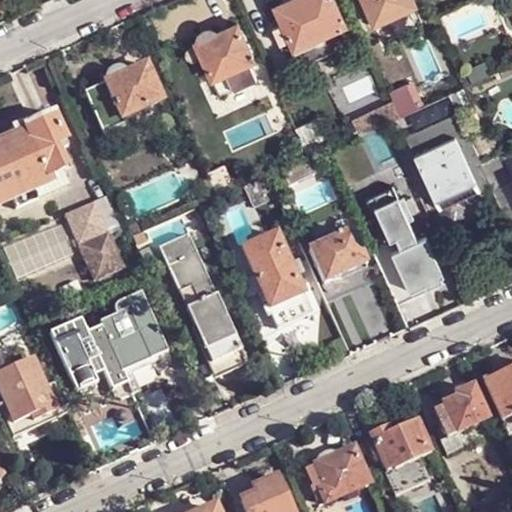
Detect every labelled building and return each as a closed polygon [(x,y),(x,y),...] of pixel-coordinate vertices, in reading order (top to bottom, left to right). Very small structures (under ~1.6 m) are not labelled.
[(294,46),(312,38),(312,40),(318,42),(323,40),(325,38),(325,35),(324,33),(345,23),(334,0),(284,0),(276,4),(283,21),(294,46)] [(414,3),(412,0),(369,0),(365,2),(374,21),(414,3)] [(217,30),(215,28),(213,27),(211,27),(204,28),(202,30),(200,32),(198,39),(196,40),(196,44),(202,56),(220,95),(258,77),(250,59),(254,57),(238,21),(217,30)] [(290,51),(295,48),(294,46),(283,21),(273,26),(280,42),(284,39),(290,51)] [(301,62),(318,55),(312,38),(294,46),(295,48),(301,62)] [(202,56),(196,44),(192,44),(188,47),(185,52),(185,55),(188,58),(195,59),(199,58),(202,56)] [(121,117),(162,98),(146,62),(124,71),(120,68),(116,68),(112,69),(109,71),(107,74),(106,80),(82,92),(97,127),(121,115),(121,117)] [(388,91),(395,105),(399,115),(413,108),(416,106),(405,83),(388,91)] [(362,120),(366,130),(386,121),(399,115),(395,105),(362,120)] [(415,152),(455,133),(472,170),(431,188),(440,208),(480,190),(477,185),(489,180),(480,160),(458,111),(406,135),(415,152)] [(33,189),(48,182),(46,176),(62,168),(53,145),(66,139),(54,112),(27,124),(25,125),(27,129),(0,140),(0,204),(11,199),(33,189)] [(326,148),(329,146),(316,117),(295,126),(309,155),(326,148)] [(386,121),(366,130),(371,142),(391,133),(386,121)] [(0,133),(0,140),(27,129),(25,125),(27,124),(26,122),(0,133)] [(472,170),(455,133),(415,152),(431,188),(472,170)] [(494,187),(507,182),(494,153),(480,160),(494,187)] [(234,189),(223,166),(207,172),(211,182),(218,196),(234,189)] [(288,176),(292,184),(310,176),(306,168),(288,176)] [(268,174),(244,185),(253,206),(278,195),(268,174)] [(477,185),(480,190),(492,185),(489,180),(477,185)] [(218,196),(211,182),(200,186),(207,202),(218,196)] [(494,187),(510,225),(511,224),(511,191),(507,182),(494,187)] [(401,246),(393,250),(410,289),(426,282),(428,285),(444,278),(442,275),(445,274),(427,234),(418,238),(409,218),(414,216),(412,212),(418,209),(413,196),(404,200),(403,196),(398,198),(391,185),(365,198),(385,241),(397,235),(401,246)] [(38,198),(33,189),(11,199),(16,209),(38,198)] [(287,215),(278,195),(253,206),(262,225),(287,215)] [(98,209),(71,221),(95,269),(123,258),(98,209)] [(134,225),(123,229),(128,239),(132,236),(138,234),(134,225)] [(366,263),(351,229),(308,248),(323,282),(366,263)] [(269,307),(303,292),(294,273),(290,262),(276,231),(242,247),(262,291),(269,307)] [(159,246),(178,290),(191,283),(199,301),(217,293),(189,232),(159,246)] [(296,259),(290,262),(294,273),(301,271),(296,259)] [(303,292),(269,307),(262,291),(257,293),(267,315),(305,297),(303,292)] [(100,322),(101,326),(122,372),(123,372),(150,360),(154,367),(157,369),(164,369),(168,367),(170,364),(171,358),(141,292),(116,304),(113,308),(114,313),(116,315),(100,322)] [(199,301),(186,307),(196,328),(187,333),(188,335),(193,332),(197,330),(203,343),(228,332),(222,319),(227,316),(217,293),(199,301)] [(228,332),(233,329),(227,316),(222,319),(228,332)] [(72,323),(49,333),(76,393),(97,383),(94,375),(103,371),(114,396),(122,399),(133,394),(123,372),(122,372),(101,326),(78,337),(72,323)] [(228,332),(203,343),(216,372),(244,360),(247,358),(233,329),(228,332)] [(214,378),(216,372),(203,343),(197,330),(193,332),(214,378)] [(0,392),(4,402),(14,423),(31,415),(33,421),(52,412),(42,389),(47,387),(33,356),(0,370),(0,392)] [(216,372),(214,378),(246,364),(244,360),(216,372)] [(511,368),(483,381),(501,420),(511,415),(511,368)] [(42,389),(52,412),(58,409),(47,387),(42,389)] [(487,419),(472,387),(455,394),(456,398),(442,405),(443,407),(434,411),(446,438),(441,440),(448,455),(464,448),(457,433),(487,419)] [(0,406),(14,436),(14,423),(4,402),(0,404),(0,406)] [(14,423),(14,436),(61,415),(58,409),(52,412),(33,421),(31,415),(14,423)] [(507,435),(511,432),(511,415),(501,420),(507,435)] [(431,453),(416,420),(389,433),(386,426),(370,433),(387,471),(393,468),(394,470),(431,453)] [(369,483),(353,446),(334,454),(324,453),(317,456),(316,459),(310,465),(303,469),(314,491),(318,488),(325,504),(369,483)] [(293,511),(277,476),(252,487),(255,494),(241,501),(246,511),(293,511)] [(511,511),(511,494),(473,511),(511,511)]
